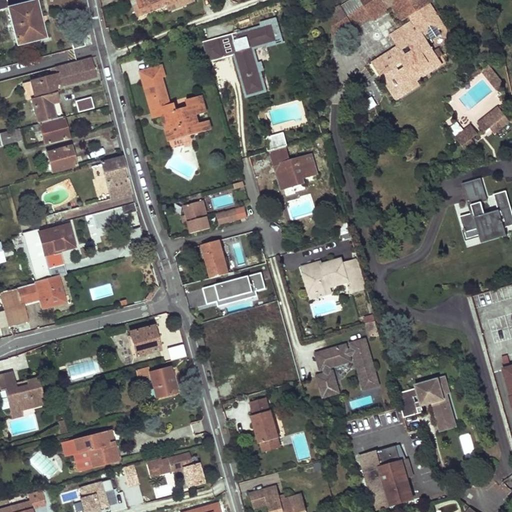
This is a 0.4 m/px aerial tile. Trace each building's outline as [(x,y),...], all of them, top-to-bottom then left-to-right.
[(0,0),(0,10),(8,8),(9,8),(7,1),(7,0),(0,0)] [(136,0),(131,0),(138,18),(143,16),(136,0)] [(136,0),(143,16),(168,7),(178,3),(176,0),(136,0)] [(168,7),(169,11),(195,1),(194,0),(176,0),(178,3),(168,7)] [(379,0),(361,0),(374,19),(387,11),(384,8),(391,4),(387,0),(380,0),(380,1),(379,0)] [(429,0),(387,0),(391,4),(391,5),(393,4),(403,19),(410,14),(415,23),(394,36),(403,51),(410,47),(414,54),(402,62),(396,53),(383,62),(388,70),(382,74),(388,83),(386,84),(391,93),(393,91),(396,95),(415,83),(413,79),(438,63),(436,60),(438,60),(431,49),(430,50),(422,38),(428,34),(437,28),(441,26),(427,2),(430,1),(429,0)] [(9,8),(8,8),(16,40),(17,46),(27,43),(26,40),(41,36),(39,26),(42,25),(41,21),(40,17),(37,18),(33,2),(9,8)] [(363,2),(344,15),(354,29),(373,17),(363,2)] [(237,52),(235,52),(236,54),(247,93),(252,92),(252,94),(261,92),(260,90),(263,89),(263,88),(259,72),(262,71),(260,64),(256,65),(251,48),(269,43),(269,45),(276,43),(275,41),(281,39),(276,21),(263,25),(264,28),(238,36),(238,38),(236,38),(237,41),(234,41),(237,52)] [(46,39),(42,25),(39,26),(41,36),(26,40),(27,43),(46,39)] [(441,35),(437,28),(428,34),(432,40),(441,35)] [(238,36),(237,34),(219,40),(224,57),(236,54),(235,52),(237,52),(234,41),(237,41),(236,38),(238,38),(238,36)] [(219,40),(203,44),(209,61),(224,57),(219,40)] [(73,50),(85,46),(83,41),(72,44),(73,50)] [(438,49),(433,52),(437,59),(443,56),(438,49)] [(31,81),(35,98),(56,92),(55,85),(59,84),(60,86),(96,77),(91,58),(55,67),(57,75),(31,81)] [(383,62),(377,66),(382,74),(388,70),(383,62)] [(162,66),(154,68),(157,80),(160,79),(165,78),(162,66)] [(489,76),(494,72),(489,66),(484,70),(489,76)] [(154,68),(140,73),(145,87),(146,87),(160,83),(161,82),(160,79),(157,80),(154,68)] [(489,76),(484,70),(482,72),(497,89),(504,84),(494,72),(489,76)] [(161,82),(160,83),(163,93),(151,105),(146,87),(145,87),(151,110),(160,108),(168,106),(161,82)] [(160,83),(146,87),(151,105),(163,93),(160,83)] [(32,99),(38,123),(56,118),(52,105),(59,102),(56,92),(35,98),(32,99)] [(174,141),(207,131),(205,123),(199,124),(196,116),(206,113),(202,96),(186,101),(188,107),(178,111),(176,104),(168,106),(160,108),(162,117),(165,126),(170,125),(174,141)] [(91,98),(75,102),(78,113),(94,109),(91,98)] [(52,105),(56,118),(63,116),(59,102),(52,105)] [(256,111),(260,122),(267,120),(265,113),(272,110),(271,107),(256,111)] [(160,108),(151,110),(154,119),(162,117),(160,108)] [(495,131),(508,121),(498,108),(478,125),(485,132),(491,127),(495,131)] [(56,118),(38,123),(44,145),(69,137),(63,116),(56,118)] [(165,126),(169,142),(174,141),(170,125),(165,126)] [(477,135),(471,126),(456,138),(466,150),(474,144),(471,140),(477,135)] [(0,134),(0,145),(14,141),(12,131),(0,134)] [(487,145),(485,158),(499,160),(503,135),(484,132),(482,145),(487,145)] [(285,147),(288,146),(284,133),(272,136),(271,133),(263,135),(268,152),(271,151),(285,147)] [(71,146),(46,153),(52,173),(76,166),(71,146)] [(271,151),(276,172),(282,170),(280,165),(290,162),(285,147),(271,151)] [(282,170),(276,172),(282,190),(295,186),(293,181),(304,178),(317,174),(312,155),(290,162),(280,165),(282,170)] [(111,200),(132,193),(122,157),(101,163),(111,200)] [(511,229),(511,211),(506,190),(488,196),(483,178),(462,184),(470,212),(459,216),(466,240),(480,236),(482,242),(506,235),(505,231),(511,229)] [(204,201),(183,206),(191,234),(211,229),(204,201)] [(124,215),(137,211),(134,203),(121,206),(124,215)] [(236,210),(217,215),(220,225),(239,220),(236,210)] [(22,234),(36,283),(51,279),(45,255),(53,253),(53,252),(74,246),(69,225),(38,233),(37,230),(22,234)] [(341,232),(342,235),(350,233),(348,225),(345,225),(341,232)] [(202,245),(211,279),(229,274),(220,241),(202,245)] [(322,267),(303,273),(309,294),(328,288),(348,283),(351,293),(366,289),(358,260),(343,264),(342,259),(321,265),(322,267)] [(303,273),(322,267),(321,265),(321,263),(302,268),(303,273)] [(263,275),(203,287),(208,308),(227,304),(229,311),(269,302),(263,275)] [(36,283),(27,285),(30,296),(38,294),(40,299),(42,308),(65,302),(58,277),(51,279),(36,283)] [(31,301),(40,299),(38,294),(30,296),(27,285),(17,288),(21,304),(31,301)] [(148,296),(152,299),(159,289),(155,286),(148,296)] [(17,288),(1,293),(10,327),(26,322),(21,304),(17,288)] [(328,288),(309,294),(311,299),(330,294),(328,288)] [(380,336),(376,321),(366,324),(370,339),(380,336)] [(153,326),(130,332),(137,357),(160,351),(159,346),(162,345),(159,334),(156,334),(153,326)] [(109,335),(123,332),(122,327),(107,331),(109,335)] [(364,390),(379,386),(375,372),(374,372),(372,367),(373,367),(366,341),(351,345),(353,350),(348,351),(346,346),(317,354),(321,371),(324,370),(326,375),(318,377),(321,390),(337,386),(333,372),(331,373),(330,368),(351,362),(349,357),(354,355),(359,371),(360,371),(361,376),(360,376),(364,390)] [(148,367),(135,371),(137,378),(149,374),(153,388),(156,399),(177,393),(170,366),(150,372),(148,367)] [(511,367),(503,370),(511,396),(511,367)] [(21,410),(44,404),(37,378),(26,380),(27,385),(16,388),(15,383),(12,372),(0,374),(0,390),(4,389),(10,411),(20,408),(21,410)] [(450,394),(446,378),(415,386),(416,389),(397,395),(401,409),(404,419),(423,413),(422,408),(432,405),(438,424),(450,421),(443,396),(447,395),(450,394)] [(324,397),(339,393),(337,386),(321,390),(324,397)] [(153,388),(146,390),(149,401),(156,399),(153,388)] [(457,428),(447,395),(443,396),(450,421),(438,424),(440,433),(457,428)] [(267,398),(250,403),(254,416),(252,416),(259,444),(261,443),(278,439),(280,438),(272,410),(271,411),(267,398)] [(10,411),(12,418),(22,415),(21,410),(20,408),(10,411)] [(105,432),(108,444),(113,442),(110,431),(105,432)] [(93,467),(118,460),(113,442),(108,444),(105,432),(74,441),(77,453),(88,450),(93,467)] [(278,439),(261,443),(264,451),(280,447),(278,439)] [(70,442),(78,471),(93,467),(88,450),(77,453),(74,441),(70,442)] [(183,468),(188,488),(204,484),(196,456),(190,458),(189,453),(161,461),(161,458),(147,461),(148,467),(151,476),(151,477),(183,468)] [(393,456),(385,458),(387,465),(395,463),(393,456)] [(367,463),(381,509),(413,500),(407,478),(413,476),(408,459),(395,463),(387,465),(385,458),(367,463)] [(148,467),(134,471),(137,480),(151,476),(148,467)] [(127,479),(122,480),(126,494),(136,491),(134,484),(128,486),(127,479)] [(110,480),(79,489),(82,498),(79,498),(83,511),(99,511),(99,509),(108,506),(104,492),(113,490),(110,480)] [(276,486),(250,493),(255,508),(269,505),(272,504),(274,511),(304,511),(305,511),(306,511),(302,494),(286,499),(280,500),(279,497),(276,486)] [(30,502),(0,510),(0,511),(33,511),(32,508),(46,504),(42,490),(28,494),(30,502)] [(220,511),(217,498),(200,503),(200,502),(174,509),(175,511),(220,511)]
